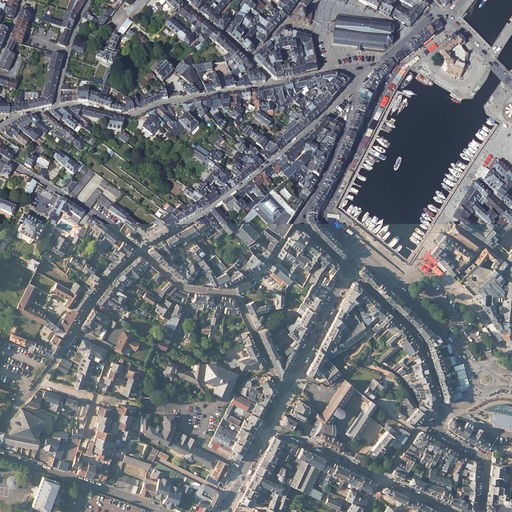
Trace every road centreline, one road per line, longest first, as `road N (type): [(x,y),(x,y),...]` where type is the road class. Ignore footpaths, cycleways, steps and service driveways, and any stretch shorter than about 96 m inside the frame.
road 1 (residential): [(457,25),(391,77),(324,213),(328,227),(357,251)]
road 2 (residential): [(358,85),(215,206),(139,250)]
road 3 (residential): [(0,424),(43,378),(95,295),(139,250)]
road 4 (tertiary): [(56,107),(126,116),(273,85)]
road 5 (residential): [(399,288),(493,145),(511,133)]
road 6 (unknown): [(75,328),(157,372),(193,289)]
road 7 (residential): [(347,266),(421,344),(442,414)]
road 8 (residential): [(171,511),(0,454)]
road 9 (residential): [(139,250),(0,155)]
road 10 (residential): [(297,220),(323,179),(358,85)]
road 11 (secondary): [(347,266),(286,387)]
road 12 (tertiary): [(267,423),(384,479)]
